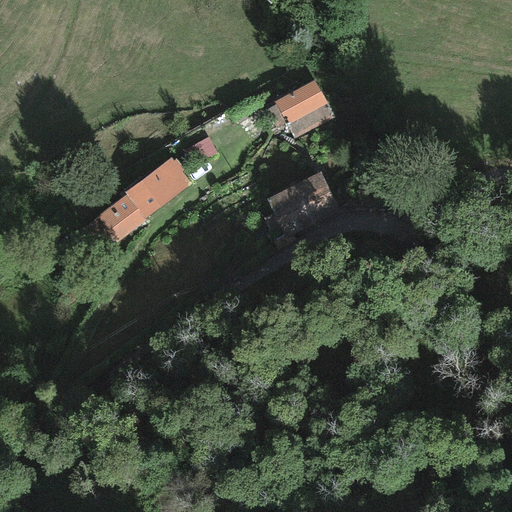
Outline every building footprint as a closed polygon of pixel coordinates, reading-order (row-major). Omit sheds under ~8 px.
[(333,119),(313,82),(274,101),(294,139),(333,119)] [(209,137),(182,150),(190,166),(217,154),(209,137)] [(173,162),(170,158),(124,193),(125,195),(95,218),(110,239),(115,244),(145,221),(144,220),(190,184),(181,172),(183,170),(175,160),(173,162)] [(318,173),(266,199),(284,235),(336,208),(318,173)] [(110,239),(95,218),(69,236),(84,257),(110,239)]
